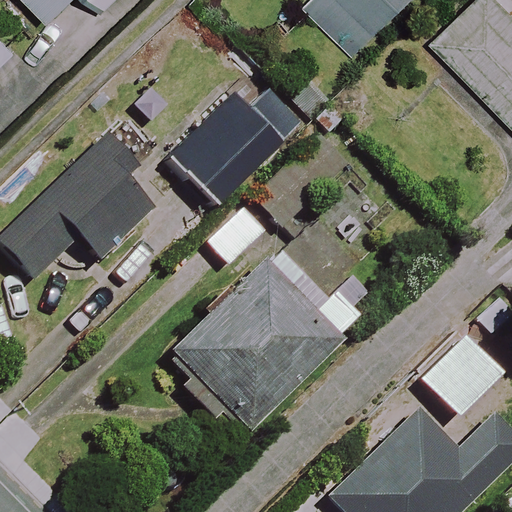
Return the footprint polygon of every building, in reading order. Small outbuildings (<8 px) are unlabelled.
[(115,0),(34,0),(54,20),(73,0),(95,0),(105,10),(115,0)] [(310,0),(304,7),(353,57),(410,0),(310,0)] [(511,11),(501,0),(478,0),(434,43),(511,122),(511,11)] [(0,68),(17,53),(0,35),(0,68)] [(276,147),(228,98),(163,161),(211,211),(276,147)] [(153,162),(122,126),(0,232),(0,254),(26,285),(74,243),(93,266),(148,218),(122,189),(153,162)] [(348,169),(318,137),(249,201),(279,233),(348,169)] [(321,303),(272,253),(159,361),(236,441),(374,308),(346,279),(321,303)] [(442,407),(408,373),(378,403),(399,425),(322,501),(333,511),(457,511),(511,458),(511,439),(489,417),(500,407),(471,378),(442,407)]
